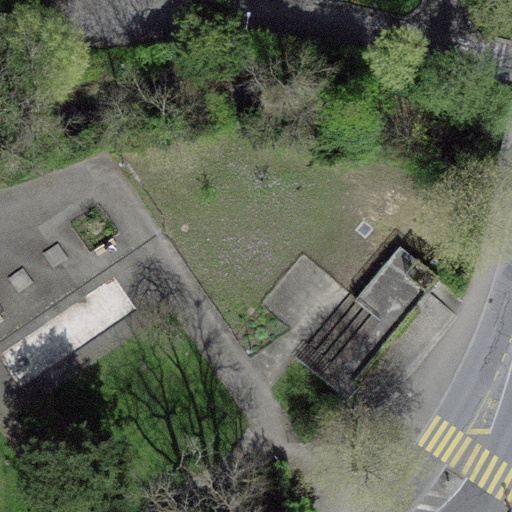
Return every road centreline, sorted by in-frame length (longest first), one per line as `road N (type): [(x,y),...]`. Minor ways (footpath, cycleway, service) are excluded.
road 1 (residential): [(511,64),(286,13),(0,33)]
road 2 (tertiary): [(511,342),(467,457),(424,511)]
